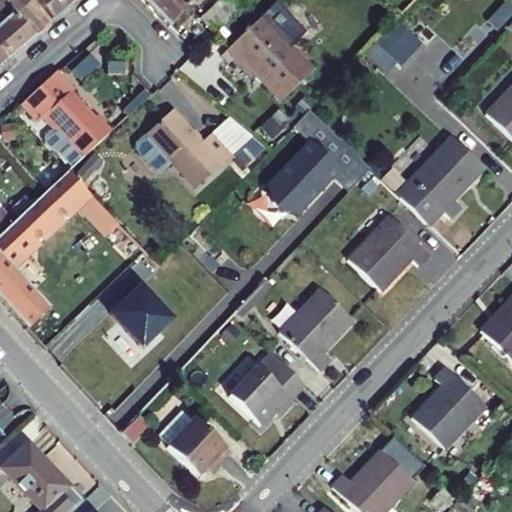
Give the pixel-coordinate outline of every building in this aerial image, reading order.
[(0,0),(0,52),(2,55),(24,34),(35,25),(12,0),(0,0)] [(12,0),(35,25),(61,0),(12,0)] [(144,0),(161,17),(178,0),(144,0)] [(213,0),(199,15),(213,29),(242,0),(213,0)] [(274,91),(305,60),(251,9),(216,43),(226,54),(230,50),(274,91)] [(412,55),(422,43),(396,19),(385,30),(375,41),(401,66),(412,55)] [(511,73),(480,108),(511,137),(511,73)] [(48,149),(76,124),(51,96),(49,99),(35,84),(7,110),(20,125),(23,123),(48,149)] [(221,145),(202,124),(191,134),(160,103),(134,130),(187,183),(224,147),(221,145)] [(242,124),(220,107),(202,124),(221,145),(242,124)] [(347,188),(368,165),(310,112),(295,128),(311,142),(274,183),(271,204),(280,212),(301,207),(332,174),(347,188)] [(405,174),(447,212),(458,200),(447,190),(467,170),(470,173),(481,162),(446,129),(405,174)] [(0,301),(23,326),(45,306),(7,267),(70,206),(93,229),(108,215),(61,169),(42,188),(0,229),(0,301)] [(347,254),(381,287),(393,274),(389,270),(406,251),(416,260),(427,248),(388,210),(347,254)] [(111,311),(143,345),(174,316),(142,282),(111,311)] [(280,329),(320,366),(332,353),(323,344),(340,326),(344,329),(355,317),(321,284),(280,329)] [(474,331),(509,363),(511,359),(511,289),(503,299),(505,303),(488,321),(485,318),(474,331)] [(229,391),(260,420),(275,404),(281,409),(308,381),(271,348),(229,391)] [(179,372),(181,371),(174,365),(117,426),(124,434),(126,431),(133,423),(141,414),(179,372)] [(408,416),(442,448),(482,404),(442,365),(431,378),(441,387),(422,407),(419,405),(408,416)] [(170,440),(194,416),(182,405),(159,430),(170,440)] [(219,463),(233,448),(196,413),(194,416),(170,440),(168,442),(198,471),(213,457),(219,463)] [(144,433),(152,424),(141,414),(133,423),(144,433)] [(511,511),(511,428),(454,503),(465,511),(480,511),(487,503),(498,511),(511,511)] [(62,511),(80,496),(69,484),(27,439),(0,463),(0,466),(0,467),(38,506),(32,511),(62,511)] [(330,488),(356,511),(383,511),(411,481),(378,449),(366,461),(370,465),(352,484),(342,476),(330,488)]
